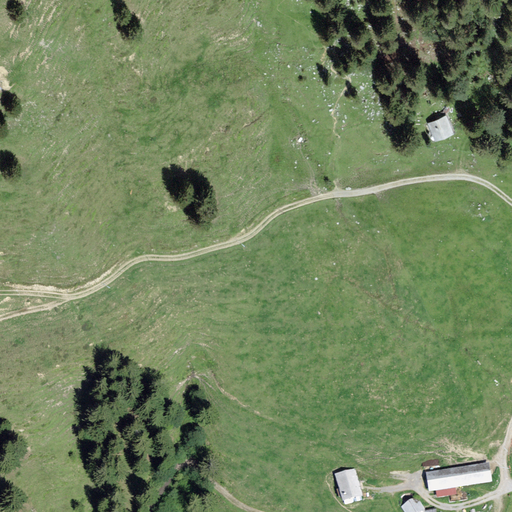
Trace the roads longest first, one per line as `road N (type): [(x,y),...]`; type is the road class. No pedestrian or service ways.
road 1 (track): [(0,292),(82,295),(137,260),(239,241),(278,213),(339,195)]
road 2 (track): [(503,463),(378,472),(259,417),(213,383),(197,360)]
road 3 (track): [(364,489),(418,484),(439,505),(457,506),(507,488)]
road 4 (track): [(260,511),(184,465),(147,511)]
road 5 (track): [(339,195),(459,176)]
